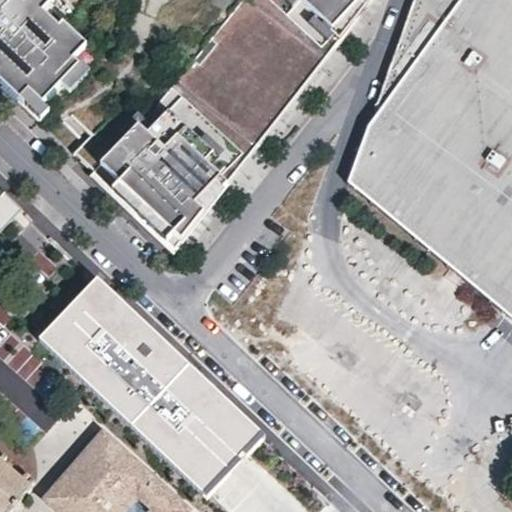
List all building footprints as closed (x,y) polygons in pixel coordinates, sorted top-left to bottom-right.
[(0,0),(0,75),(2,77),(0,80),(0,83),(18,102),(27,93),(42,106),(61,86),(79,68),(73,62),(87,48),(63,26),(59,30),(43,14),(55,0),(0,0)] [(371,0),(209,0),(125,102),(74,156),(144,222),(174,251),(371,0)] [(511,0),(413,0),(375,106),(380,109),(368,125),(347,183),(511,319),(511,0)] [(67,21),(51,5),(43,14),(59,30),(63,26),(67,21)] [(125,55),(117,47),(113,52),(121,59),(125,55)] [(79,68),(61,86),(70,95),(88,76),(79,68)] [(49,114),(42,106),(27,93),(18,102),(41,122),(49,114)] [(262,437),(95,279),(37,341),(204,499),(262,437)] [(288,325),(358,352),(370,323),(299,296),(288,325)] [(386,381),(403,353),(377,337),(360,366),(386,381)] [(406,361),(385,384),(426,421),(447,398),(406,361)] [(58,511),(189,511),(104,434),(46,501),(58,511)] [(0,511),(16,511),(35,490),(0,458),(0,511)]
